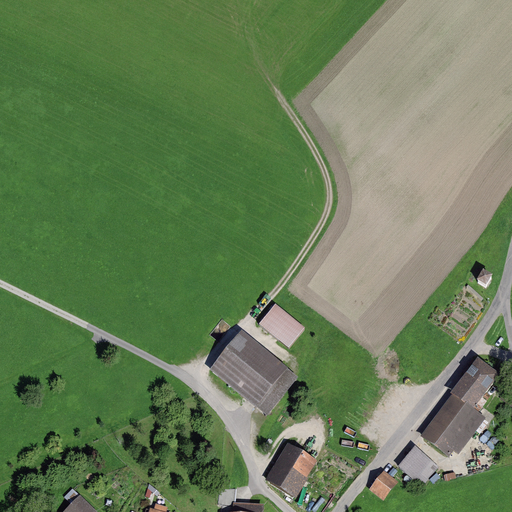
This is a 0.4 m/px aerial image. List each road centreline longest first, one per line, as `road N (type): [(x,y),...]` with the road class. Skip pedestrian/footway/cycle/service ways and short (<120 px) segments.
road 1 (track): [(0,280),(197,386),(289,511)]
road 2 (unclassified): [(474,343),(338,511)]
